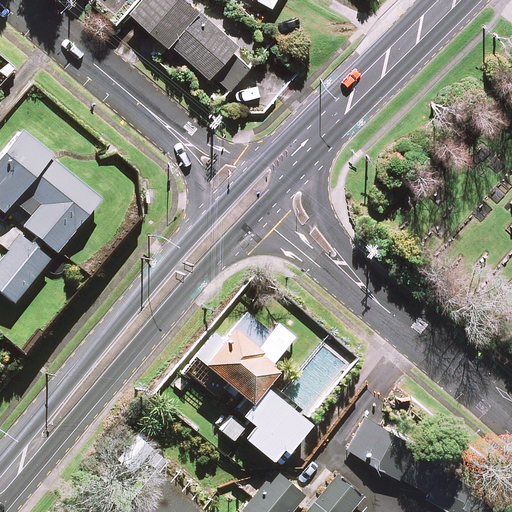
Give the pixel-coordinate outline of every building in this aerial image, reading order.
[(237,44),(188,0),(138,0),(129,10),(168,44),(170,42),(209,77),(212,74),(229,90),(250,66),(232,50),(237,44)] [(53,158),(19,131),(0,154),(0,210),(2,212),(11,201),(30,216),(22,225),(54,251),(97,198),(51,161),(53,158)] [(46,259),(18,236),(0,259),(0,292),(12,302),(46,259)] [(237,434),(267,460),(277,448),(282,452),(306,423),(261,385),(274,370),(252,351),(269,331),(245,311),(220,341),(210,332),(190,356),(242,400),(218,429),(231,440),(237,434)] [(381,481),(388,470),(428,493),(426,496),(452,511),(495,511),(498,508),(477,495),(482,486),(430,456),(433,452),(367,413),(348,446),(372,460),(365,471),(381,481)] [(331,467),(295,511),(361,511),(372,499),(331,467)] [(285,511),(301,493),(272,470),(237,511),(285,511)] [(201,511),(154,471),(130,499),(145,511),(201,511)]
